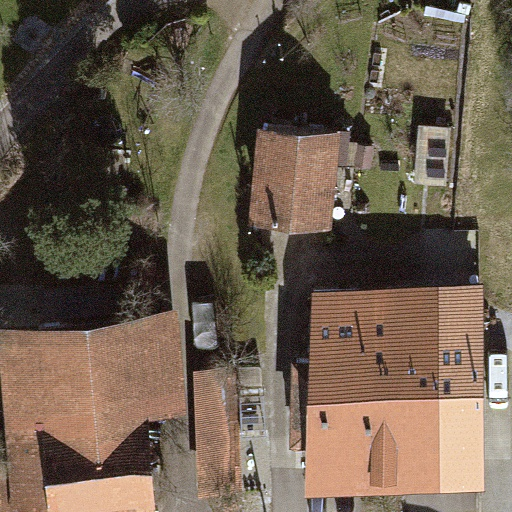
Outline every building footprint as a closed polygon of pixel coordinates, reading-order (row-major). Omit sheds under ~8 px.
[(337,121),(259,117),(253,212),(331,217),(337,121)] [(448,131),(424,131),(423,185),(447,186),(448,131)] [(373,151),(355,151),(354,174),(372,174),(373,151)] [(142,267),(142,290),(156,290),(156,267),(142,267)] [(483,277),(314,278),(314,350),(297,350),(298,438),(315,438),(315,480),(483,480),(483,277)] [(10,327),(21,511),(149,511),(142,403),(179,401),(173,316),(10,327)] [(236,372),(199,373),(202,489),(239,488),(236,372)] [(263,399),(246,399),(246,427),(263,427),(263,399)] [(9,511),(8,461),(0,460),(0,511),(9,511)]
